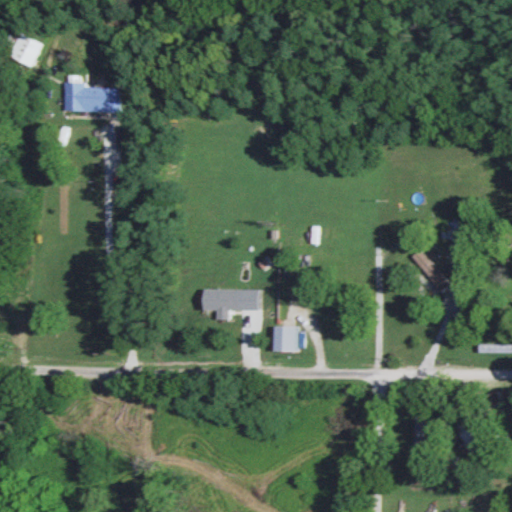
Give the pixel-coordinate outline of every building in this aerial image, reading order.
[(50,43),(22,26),(8,49),(36,66),(50,43)] [(121,111),(121,84),(70,84),(69,110),(121,111)] [(450,282),(419,249),(409,258),(441,291),(450,282)] [(203,290),(203,310),(238,310),(238,290),(203,290)] [(297,326),(272,326),(272,351),(297,351),(297,326)] [(499,389),(482,396),(491,418),(508,411),(499,389)] [(472,455),(488,444),(464,408),(448,419),(472,455)]
